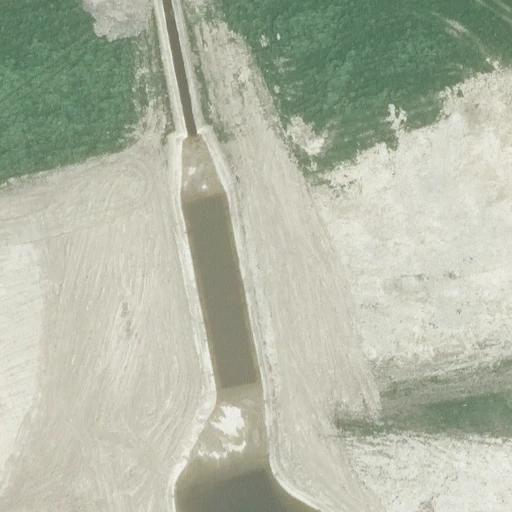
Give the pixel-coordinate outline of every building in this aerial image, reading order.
[(493,151),(480,153),(483,169),(485,181),(509,177),(507,164),(511,163),(511,127),(490,132),(493,151)] [(432,143),(388,151),(393,181),(436,173),(439,188),(453,185),(448,160),(436,163),(432,143)] [(326,163),(284,171),(289,197),(330,189),(326,163)] [(330,189),(289,197),(289,198),(289,199),(292,198),(296,222),(335,214),(330,189)] [(511,190),(503,193),(506,212),(511,211),(511,190)] [(61,260),(50,262),(52,271),(63,269),(61,260)] [(124,266),(83,274),(88,298),(88,299),(130,292),(129,289),(129,290),(124,266)] [(475,271),(452,276),(459,317),(483,313),(484,312),(476,272),(475,272),(475,271)] [(427,282),(426,282),(434,321),(435,322),(449,319),(459,317),(452,276),(442,278),(427,281),(427,282)] [(309,298),(313,322),(355,314),(350,291),(350,290),(309,297),(309,298)] [(130,292),(88,299),(93,325),(135,317),(130,292)] [(355,314),(313,322),(315,332),(316,332),(318,347),(319,347),(358,340),(358,339),(359,339),(356,324),(357,324),(355,314)] [(76,337),(64,339),(66,348),(77,346),(76,337)] [(2,366),(0,366),(0,408),(9,406),(2,366)] [(445,452),(397,461),(402,489),(495,471),(491,451),(481,453),(477,434),(443,440),(445,452)]
